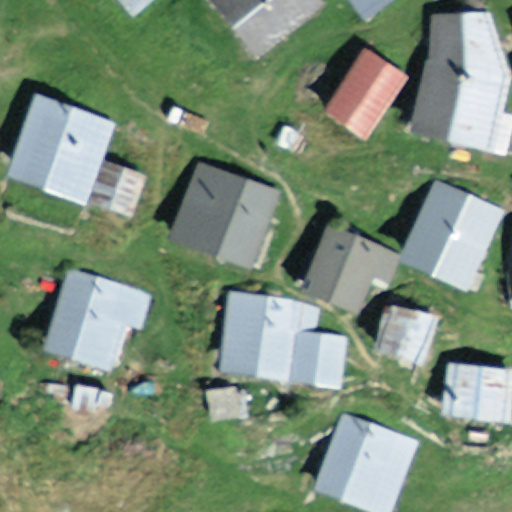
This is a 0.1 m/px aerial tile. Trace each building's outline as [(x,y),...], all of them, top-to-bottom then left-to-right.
[(310,0),(220,0),(258,46),(312,2),(310,0)] [(357,0),(366,11),(380,0),(357,0)] [(438,58),(420,127),(502,147),(509,121),(495,117),(505,78),(485,20),(440,21),(438,58)] [(366,56),(331,110),(364,131),(398,76),(366,56)] [(39,103),(14,171),(80,195),(105,127),(39,103)] [(91,202),(130,213),(141,176),(103,165),(91,202)] [(201,170),(177,235),(247,260),(271,195),(201,170)] [(439,187),(407,257),(464,282),(496,212),(439,187)] [(331,232),(309,288),(355,306),(369,270),(386,277),(394,257),(331,232)] [(73,276),(51,346),(106,364),(123,319),(138,323),(145,298),(73,276)] [(239,303),(230,365),(287,374),(291,338),(309,340),(313,313),(239,303)] [(431,319),(394,310),(380,348),(417,359),(431,319)] [(335,380),(340,344),(309,340),(291,338),(287,374),(335,380)] [(453,370),(448,410),(502,416),(507,376),(453,370)] [(234,391),(210,394),(213,417),(237,413),(234,391)] [(345,420),(320,485),(382,509),(408,445),(345,420)]
